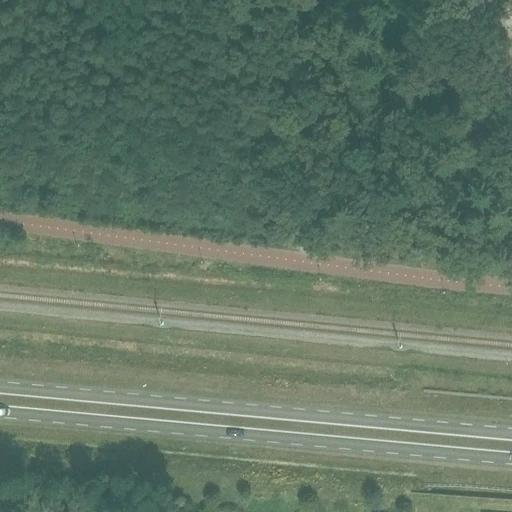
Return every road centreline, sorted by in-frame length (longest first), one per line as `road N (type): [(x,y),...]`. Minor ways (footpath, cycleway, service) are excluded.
road 1 (primary): [(511,429),(0,378)]
road 2 (primary): [(0,411),(511,458)]
